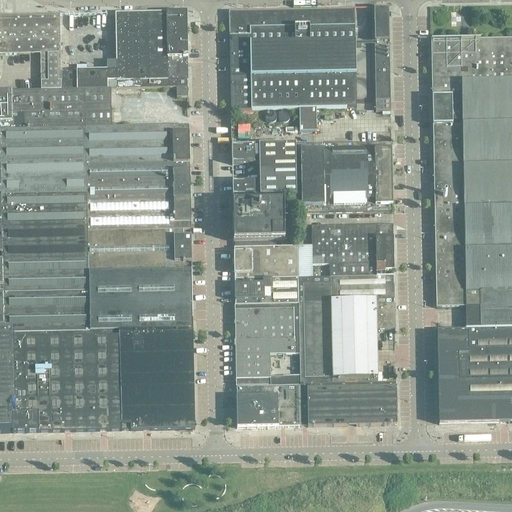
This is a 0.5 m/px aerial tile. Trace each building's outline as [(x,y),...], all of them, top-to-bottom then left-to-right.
[(12,13),(12,5),(4,5),(4,13),(12,13)] [(355,55),(355,47),(374,47),(375,102),(390,101),(389,42),(388,10),(389,10),(389,9),(373,10),(373,11),(374,42),(374,43),(374,44),(355,44),(355,42),(354,21),(354,10),(353,10),(340,10),(237,13),(228,13),(229,38),(231,111),(230,111),(230,112),(251,112),(251,111),(299,110),(299,119),(316,119),(315,110),(356,109),(355,76),(355,55)] [(188,81),(187,66),(186,13),(115,15),(115,37),(116,37),(116,59),(116,62),(107,62),(107,71),(76,71),(76,72),(61,73),(60,16),(0,17),(0,81),(1,82),(0,76),(0,75),(0,53),(40,53),(41,91),(61,91),(111,90),(115,90),(140,89),(176,89),(187,88),(187,81),(188,81)] [(511,40),(479,41),(479,38),(469,38),(469,41),(432,42),(431,42),(432,98),(432,99),(433,126),(432,126),(432,127),(433,127),(436,308),(465,308),(465,329),(511,328),(511,40)] [(187,98),(187,88),(176,89),(176,98),(187,98)] [(111,112),(111,90),(61,91),(41,91),(0,92),(0,129),(85,128),(102,128),(111,128),(111,120),(111,112)] [(390,113),(390,106),(390,101),(375,102),(375,113),(390,113)] [(316,133),(316,119),(299,119),(299,133),(316,133)] [(189,164),(189,133),(188,133),(188,126),(111,128),(102,128),(85,128),(86,161),(86,166),(189,164)] [(0,162),(86,161),(85,128),(0,129),(0,162)] [(392,207),(392,174),(391,159),(390,159),(390,151),(391,151),(390,151),(390,145),(391,145),(391,144),(364,145),(295,146),(296,197),(296,215),(392,214),(392,213),(391,213),(391,207),(392,207)] [(296,197),(295,146),(231,147),(231,166),(259,165),(259,182),(232,182),(232,199),(233,199),(282,198),(296,197)] [(86,173),(86,166),(86,161),(0,162),(0,195),(86,194),(86,173)] [(189,170),(189,164),(86,166),(86,173),(189,170)] [(190,197),(189,171),(189,170),(86,173),(86,194),(86,199),(190,197)] [(0,228),(87,226),(86,199),(86,194),(0,195),(0,228)] [(190,223),(190,197),(86,199),(87,226),(87,232),(182,230),(190,230),(190,223)] [(284,242),(283,203),(282,203),(282,198),(233,199),(235,199),(235,204),(232,204),(233,243),(284,242)] [(88,259),(87,232),(87,226),(0,228),(0,253),(1,254),(1,261),(88,259)] [(393,272),(393,250),(391,250),(390,238),(393,238),(392,226),(311,227),(311,247),(297,247),(298,279),(312,279),(312,266),(329,266),(376,265),(376,278),(393,277),(393,272)] [(191,263),(191,245),(191,237),(182,237),(182,230),(87,232),(88,259),(88,272),(191,270),(191,263)] [(298,279),(297,247),(234,249),(234,281),(298,279)] [(0,293),(88,292),(88,272),(88,259),(1,261),(0,260),(0,293)] [(376,278),(376,265),(329,266),(329,279),(330,279),(376,278)] [(192,330),(192,295),(191,270),(88,272),(88,292),(89,332),(119,332),(192,330)] [(395,332),(394,295),(394,286),(393,286),(393,277),(376,278),(330,279),(329,279),(312,279),(298,279),(298,305),(299,355),(300,377),(300,385),(377,384),(376,332),(395,332)] [(298,305),(298,279),(234,281),(235,307),(298,305)] [(89,332),(88,292),(0,293),(0,326),(3,327),(3,334),(12,334),(89,332)] [(299,355),(298,305),(235,307),(235,311),(234,311),(234,312),(235,312),(235,322),(235,328),(235,341),(236,386),(270,386),(270,380),(269,356),(299,355)] [(511,328),(465,329),(465,330),(437,331),(437,356),(437,363),(439,426),(509,424),(509,422),(511,422),(511,328)] [(194,430),(193,333),(192,330),(119,332),(119,337),(120,380),(121,431),(130,431),(130,432),(194,430)] [(14,406),(12,339),(12,334),(3,334),(0,334),(0,434),(9,434),(9,433),(12,433),(11,406),(14,406)] [(121,431),(120,380),(119,337),(12,339),(14,406),(11,406),(12,433),(12,434),(121,432),(121,431)] [(300,385),(300,377),(273,378),(270,380),(270,386),(300,385)] [(397,426),(396,388),(395,388),(395,383),(377,384),(300,385),(301,428),(307,427),(307,428),(397,426)] [(300,385),(270,386),(236,386),(236,388),(237,429),(299,428),(301,428),(300,385)]
